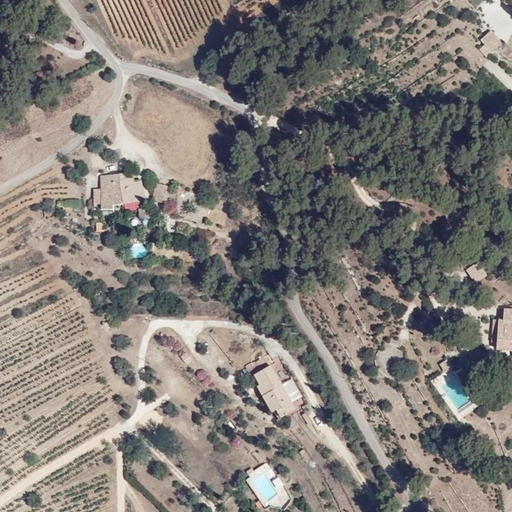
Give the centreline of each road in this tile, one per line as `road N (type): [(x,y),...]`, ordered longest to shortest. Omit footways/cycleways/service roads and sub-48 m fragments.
road 1 (tertiary): [(435,511),(393,467),(304,319),(251,113),(216,92),(119,67)]
road 2 (tertiary): [(0,188),(92,128),(116,97),(119,67)]
road 3 (unknown): [(118,429),(149,446),(216,511)]
